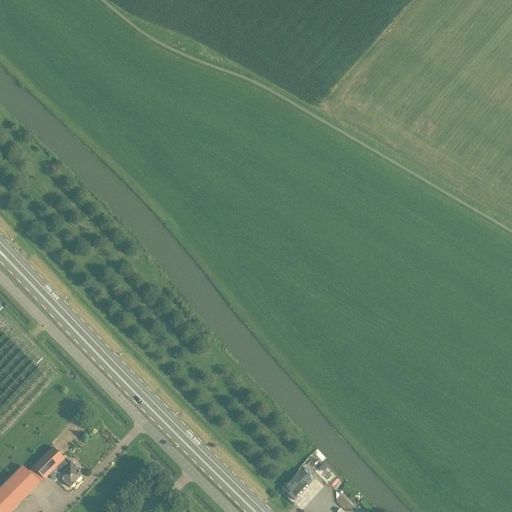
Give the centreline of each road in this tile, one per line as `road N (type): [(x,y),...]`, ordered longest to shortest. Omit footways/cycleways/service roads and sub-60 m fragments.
road 1 (primary): [(254,511),(0,252)]
road 2 (unclassified): [(232,511),(0,277)]
